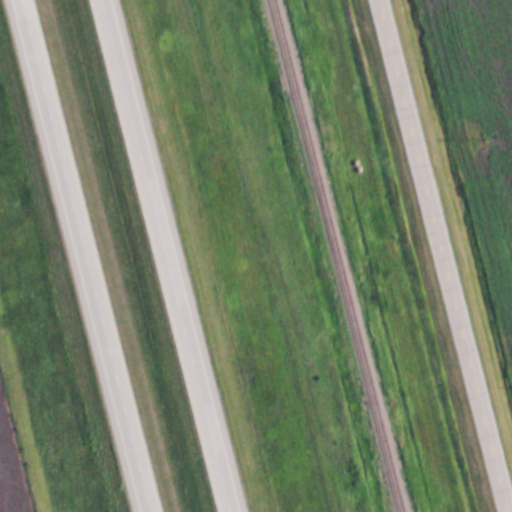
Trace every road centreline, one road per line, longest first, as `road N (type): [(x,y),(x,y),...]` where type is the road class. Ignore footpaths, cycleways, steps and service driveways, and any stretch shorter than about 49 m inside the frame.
road 1 (motorway): [(234,511),(104,0)]
road 2 (motorway): [(19,0),(146,511)]
road 3 (tertiary): [(508,511),(381,0)]
